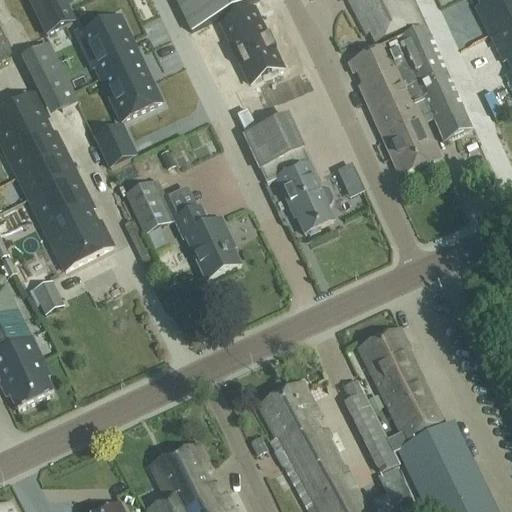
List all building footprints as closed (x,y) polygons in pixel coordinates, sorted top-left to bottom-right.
[(63,0),(38,0),(29,5),(44,38),(74,23),(63,0)] [(177,0),(192,32),(260,1),(259,0),(177,0)] [(347,0),(369,40),(373,38),(378,48),(378,49),(414,32),(419,30),(405,0),(347,0)] [(489,38),(511,26),(511,0),(475,0),(479,7),(475,9),(489,38)] [(225,23),(251,82),(284,68),(276,50),(279,49),(272,34),(270,36),(258,9),(225,23)] [(107,22),(76,36),(93,72),(96,71),(98,74),(137,56),(120,20),(108,25),(107,22)] [(511,89),(511,26),(489,38),(503,65),(508,63),(511,71),(511,73),(506,77),(511,89)] [(472,132),(427,30),(385,48),(349,66),(354,77),(357,75),(363,87),(359,89),(400,179),(441,161),(414,103),(423,99),(444,145),(472,132)] [(0,36),(0,65),(12,60),(0,36)] [(62,113),(78,106),(49,47),(33,55),(62,113)] [(137,56),(98,74),(122,125),(162,106),(153,88),(150,90),(145,79),(148,77),(137,56)] [(499,100),(507,97),(504,91),(496,94),(499,100)] [(234,96),(223,101),(232,121),(243,116),(234,96)] [(55,133),(49,134),(44,125),(49,121),(37,97),(0,114),(0,143),(29,202),(77,179),(55,133)] [(303,153),(287,120),(244,140),(267,188),(277,183),(290,212),(292,211),(305,238),(306,237),(310,240),(320,235),(320,231),(334,224),(327,210),(331,208),(334,202),(329,192),(322,190),(321,191),(309,167),(286,178),(280,164),(303,153)] [(95,142),(110,173),(137,160),(123,129),(95,142)] [(161,157),(167,170),(174,167),(168,154),(161,157)] [(364,195),(351,169),(338,175),(350,201),(364,195)] [(94,213),(77,179),(29,202),(66,274),(113,250),(100,224),(95,225),(90,215),(94,213)] [(145,241),(173,227),(153,186),(125,199),(145,241)] [(209,228),(200,210),(173,223),(183,242),(185,241),(206,285),(240,268),(229,244),(231,243),(221,222),(209,228)] [(147,275),(157,270),(158,269),(136,223),(124,228),(147,275)] [(0,239),(0,259),(1,261),(8,258),(0,239)] [(10,261),(3,264),(10,279),(17,276),(10,261)] [(47,318),(65,309),(52,284),(33,294),(47,318)] [(0,376),(4,384),(1,387),(7,400),(11,398),(19,415),(54,398),(46,381),(50,380),(32,341),(5,289),(0,291),(0,376)] [(407,449),(443,432),(436,416),(438,415),(409,355),(411,354),(400,331),(359,352),(407,449)] [(303,384),(258,409),(275,443),(269,446),(306,511),(416,511),(395,469),(399,467),(356,385),(346,390),(351,402),(345,404),(382,478),(378,480),(386,498),(371,505),(373,511),(365,511),(327,433),(322,435),(315,424),(320,418),(303,384)] [(367,403),(373,415),(383,410),(378,398),(367,403)] [(494,511),(453,427),(443,432),(407,449),(398,454),(426,511),(494,511)] [(260,440),(250,446),(258,460),(268,455),(260,440)] [(211,490),(205,478),(212,474),(198,447),(151,470),(168,504),(151,511),(233,511),(221,486),(211,490)]
